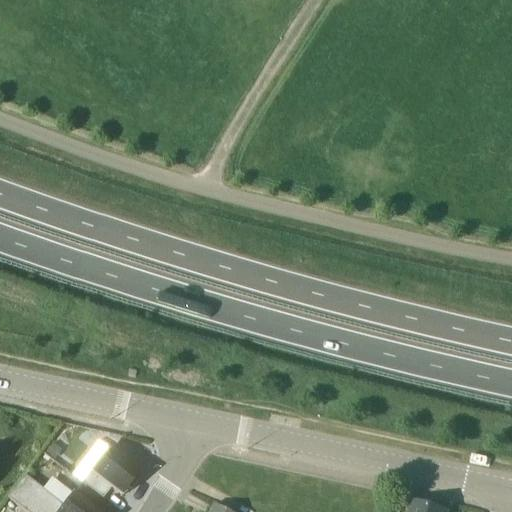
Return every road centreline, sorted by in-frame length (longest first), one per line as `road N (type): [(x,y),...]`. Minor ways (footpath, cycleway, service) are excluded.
road 1 (trunk): [(0,238),(297,332),(511,384)]
road 2 (trunk): [(511,342),(314,294),(0,196)]
road 3 (tertiary): [(505,491),(194,420)]
road 4 (unclassified): [(200,193),(511,260)]
road 5 (unclassified): [(200,193),(229,130),(311,0)]
road 6 (unclassified): [(0,119),(200,193)]
road 7 (tertiary): [(194,420),(0,376)]
